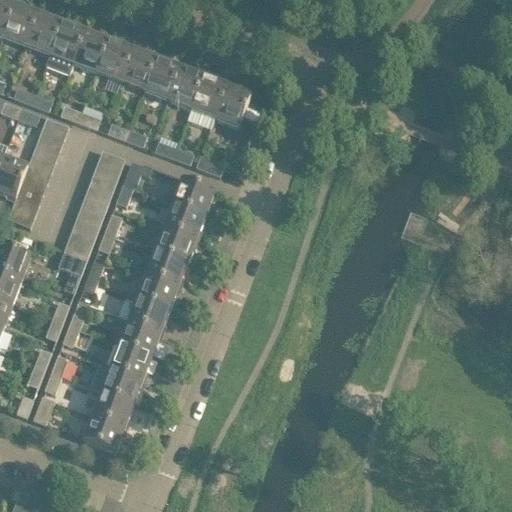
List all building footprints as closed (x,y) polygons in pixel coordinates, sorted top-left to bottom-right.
[(1,2),(2,1),(0,0),(0,38),(3,40),(15,7),(1,2)] [(31,12),(30,13),(15,7),(3,40),(27,49),(40,15),(31,12)] [(48,20),(49,18),(40,15),(27,49),(50,58),(62,25),(48,20)] [(78,31),(62,25),(50,58),(46,69),(69,78),(74,67),(87,33),(78,30),(78,31)] [(96,38),(96,36),(87,33),(74,67),(97,76),(110,43),(96,38)] [(125,47),(125,49),(110,43),(97,76),(122,85),(135,51),(125,47)] [(142,56),(143,54),(135,51),(122,85),(144,94),(157,61),(142,56)] [(172,65),(172,67),(157,61),(144,94),(169,103),(182,69),(172,65)] [(190,74),(190,72),(182,69),(169,103),(192,112),(204,79),(190,74)] [(219,83),(219,85),(204,79),(192,112),(188,123),(212,132),(216,121),(229,87),(219,83)] [(216,121),(240,130),(244,119),(248,109),(252,97),(237,92),(237,90),(229,87),(216,121)] [(18,91),(14,101),(31,107),(34,98),(18,91)] [(89,97),(86,103),(67,95),(62,107),(99,121),(106,103),(89,97)] [(49,115),(53,105),(34,98),(31,107),(49,115)] [(5,106),(1,116),(19,122),(23,112),(5,106)] [(65,109),(61,119),(78,126),(82,116),(65,109)] [(266,116),(248,109),(244,119),(263,125),(266,116)] [(36,129),(40,119),(23,112),(19,122),(36,129)] [(96,132),(100,123),(82,116),(78,126),(96,132)] [(69,130),(47,121),(42,134),(65,142),(69,130)] [(112,127),(108,137),(125,144),(129,134),(112,127)] [(161,128),(157,143),(194,154),(198,139),(161,128)] [(38,145),(61,153),(65,142),(42,134),(38,145)] [(143,150),(147,140),(129,134),(125,144),(143,150)] [(34,156),(56,165),(61,153),(38,145),(34,156)] [(159,145),(155,155),(173,162),(177,152),(159,145)] [(190,168),(194,158),(177,152),(173,162),(190,168)] [(126,163),(103,154),(99,165),(121,174),(126,163)] [(30,167),(52,176),(56,165),(34,156),(30,167)] [(201,159),(197,171),(221,180),(225,168),(201,159)] [(0,195),(7,198),(6,200),(16,204),(17,201),(21,189),(25,178),(29,170),(5,160),(0,172),(0,195)] [(121,174),(99,165),(94,177),(117,186),(121,174)] [(141,179),(149,181),(153,171),(144,168),(143,170),(133,165),(124,188),(134,192),(134,191),(136,192),(141,179)] [(25,178),(48,187),(52,176),(30,167),(29,170),(25,178)] [(117,186),(94,177),(90,188),(113,196),(117,186)] [(21,189),(44,198),(48,187),(25,178),(21,189)] [(217,195),(183,182),(173,207),(206,220),(211,204),(213,205),(217,195)] [(113,196),(90,188),(86,199),(108,208),(113,196)] [(117,206),(127,210),(134,192),(124,188),(117,206)] [(17,201),(39,210),(44,198),(21,189),(17,201)] [(81,210),(104,219),(108,208),(86,199),(81,210)] [(12,212),(35,220),(39,210),(17,201),(16,204),(12,212)] [(202,234),(200,234),(206,220),(173,207),(164,230),(199,243),(202,234)] [(104,219),(81,210),(77,221),(100,230),(104,219)] [(9,222),(31,231),(35,220),(12,212),(9,222)] [(123,221),(113,217),(106,235),(116,239),(123,221)] [(100,230),(77,221),(73,232),(96,241),(100,230)] [(193,252),(195,252),(199,243),(164,230),(155,254),(188,266),(193,252)] [(96,241),(73,232),(68,244),(91,253),(96,241)] [(99,253),(110,257),(116,239),(106,235),(99,253)] [(64,255),(87,263),(91,253),(68,244),(64,255)] [(0,276),(22,285),(31,260),(0,247),(0,276)] [(184,281),(182,281),(188,266),(155,254),(146,278),(180,291),(184,281)] [(71,275),(64,293),(74,297),(86,265),(65,257),(60,271),(71,275)] [(105,268),(95,265),(88,282),(98,286),(105,268)] [(0,303),(13,309),(22,285),(0,276),(0,303)] [(176,299),(177,299),(180,291),(146,278),(138,301),(170,314),(176,299)] [(81,300),(92,303),(98,286),(88,282),(81,300)] [(166,328),(165,328),(170,314),(138,301),(129,325),(163,338),(166,328)] [(0,330),(4,332),(13,309),(0,303),(0,330)] [(70,309),(60,305),(53,324),(63,328),(70,309)] [(87,315),(77,311),(70,330),(80,334),(87,315)] [(46,342),(56,346),(63,328),(53,324),(46,342)] [(158,346),(159,346),(163,338),(129,325),(119,349),(152,361),(158,346)] [(63,347),(74,350),(80,334),(70,330),(63,347)] [(148,375),(147,375),(152,361),(119,349),(110,373),(144,386),(148,375)] [(53,354),(42,350),(35,370),(45,374),(53,354)] [(69,362),(59,359),(52,376),(62,380),(69,362)] [(140,393),(141,393),(144,386),(110,373),(101,369),(92,392),(102,395),(134,408),(140,393)] [(28,387),(39,391),(45,374),(35,370),(28,387)] [(46,394),(56,397),(62,380),(52,376),(46,394)] [(130,423),(129,422),(134,408),(102,395),(93,419),(127,432),(130,423)] [(17,417),(27,421),(34,403),(24,399),(17,417)] [(46,428),(55,405),(43,400),(34,424),(46,428)] [(84,443),(116,455),(122,440),(123,441),(127,432),(93,419),(84,443)] [(12,502),(17,504),(13,511),(23,511),(30,496),(16,491),(12,502)] [(33,511),(38,499),(30,496),(23,511),(33,511)]
